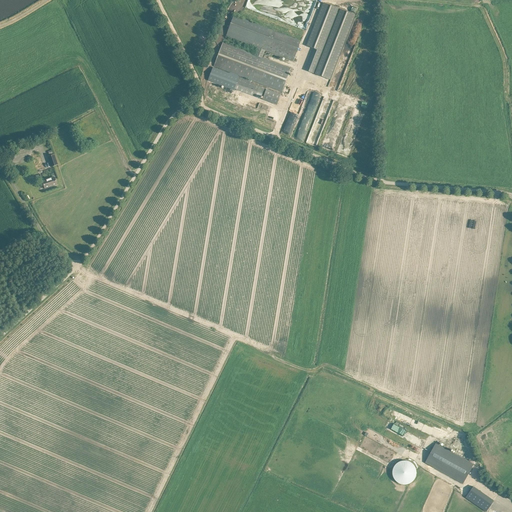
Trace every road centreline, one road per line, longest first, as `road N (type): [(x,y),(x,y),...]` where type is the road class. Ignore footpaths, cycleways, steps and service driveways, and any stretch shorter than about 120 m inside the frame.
road 1 (unclassified): [(511,196),(367,178),(188,107),(167,122),(77,266)]
road 2 (track): [(77,266),(462,436),(476,481),(511,505)]
